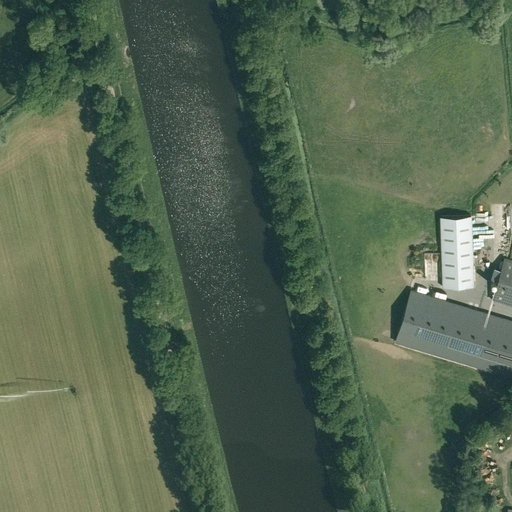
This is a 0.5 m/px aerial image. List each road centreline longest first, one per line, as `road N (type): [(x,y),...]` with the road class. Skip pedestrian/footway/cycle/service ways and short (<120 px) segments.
road 1 (unclassified): [(211,511),(91,0)]
road 2 (track): [(258,0),(372,511)]
